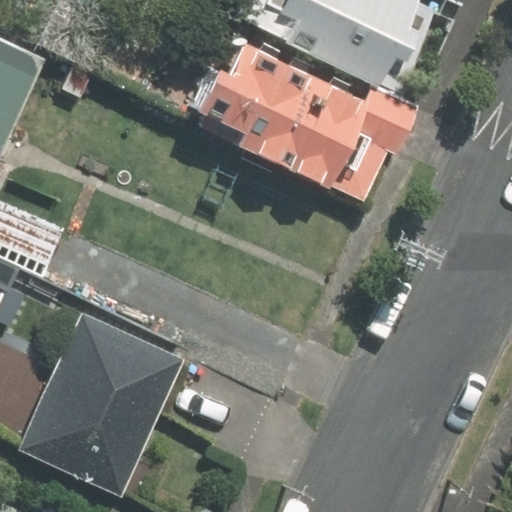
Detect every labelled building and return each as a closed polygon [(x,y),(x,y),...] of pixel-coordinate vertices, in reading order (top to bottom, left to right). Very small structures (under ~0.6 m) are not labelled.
[(435,5),(423,0),(237,0),(231,15),(396,90),(435,5)] [(0,150),(45,53),(0,32),(0,150)] [(189,114),(361,192),(398,111),(226,32),(189,114)] [(65,226),(4,198),(0,206),(0,255),(42,275),(65,226)] [(0,329),(22,281),(0,270),(0,329)] [(12,447),(119,496),(185,353),(77,304),(12,447)] [(32,511),(0,497),(0,511),(32,511)]
